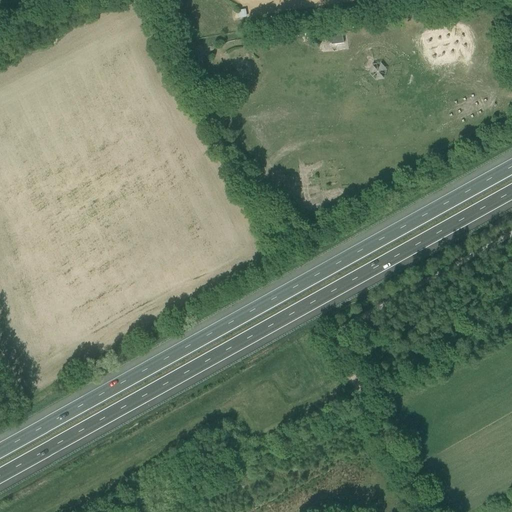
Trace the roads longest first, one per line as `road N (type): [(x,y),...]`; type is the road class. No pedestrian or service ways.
road 1 (motorway): [(511,166),(0,450)]
road 2 (motorway): [(0,475),(511,192)]
road 3 (track): [(511,233),(339,330),(339,351),(429,511)]
road 4 (track): [(280,248),(182,76),(159,0)]
